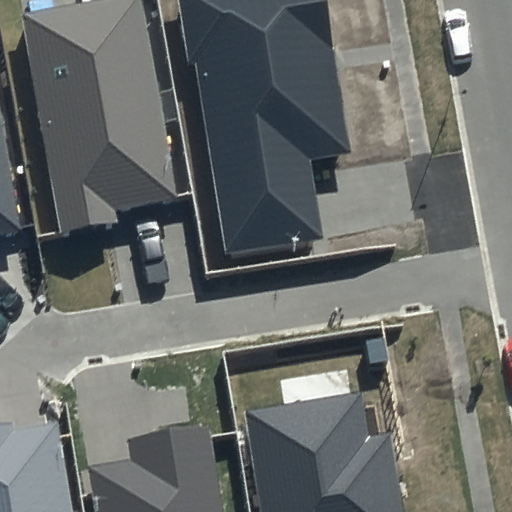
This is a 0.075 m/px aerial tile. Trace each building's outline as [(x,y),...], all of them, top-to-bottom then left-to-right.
[(177,199),(141,0),(99,0),(22,14),(60,233),(117,223),(115,210),(177,199)] [(349,151),(324,0),(177,0),(188,65),(195,64),(225,252),(321,236),(308,157),(349,151)] [(0,235),(21,231),(0,113),(0,235)] [(361,390),(242,409),(258,511),(402,511),(390,432),(368,436),(361,390)] [(72,511),(57,420),(11,428),(9,415),(0,415),(0,511),(72,511)] [(221,511),(208,426),(129,438),(132,457),(86,464),(93,511),(221,511)]
